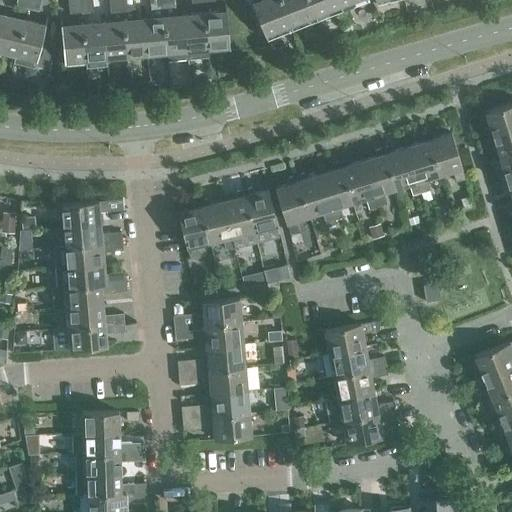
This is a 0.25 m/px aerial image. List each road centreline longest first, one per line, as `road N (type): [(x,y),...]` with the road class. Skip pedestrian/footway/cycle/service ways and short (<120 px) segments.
road 1 (residential): [(458,434),(369,477),(198,484),(172,476),(158,451),(158,365)]
road 2 (tertiary): [(134,127),(198,118),(511,29)]
road 3 (residential): [(158,365),(134,127)]
road 4 (residential): [(422,351),(393,280),(377,276),(303,293)]
road 5 (residential): [(0,380),(158,365)]
road 6 (tertiary): [(0,125),(134,127)]
